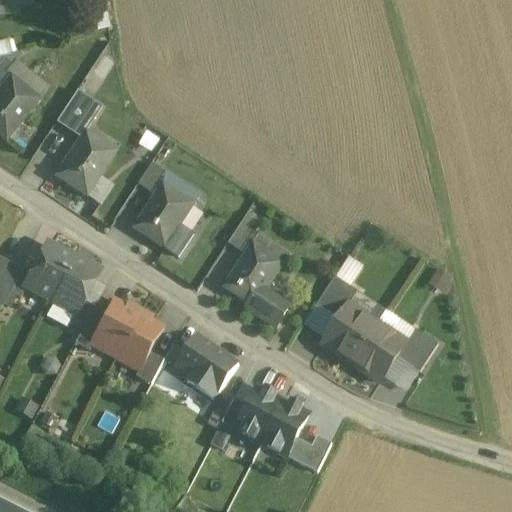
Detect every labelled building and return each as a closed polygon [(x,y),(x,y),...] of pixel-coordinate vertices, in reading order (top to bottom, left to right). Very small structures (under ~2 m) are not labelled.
[(0,57),(16,53),(13,41),(0,44),(0,57)] [(0,58),(0,84),(12,69),(0,58)] [(40,103),(11,79),(0,92),(0,138),(7,144),(40,103)] [(84,135),(85,134),(101,109),(77,93),(56,125),(80,141),(84,135)] [(116,155),(84,135),(56,179),(87,199),(88,198),(87,198),(114,156),(115,156),(116,155)] [(152,167),(139,187),(152,196),(166,176),(152,167)] [(178,197),(164,187),(135,231),(167,252),(182,229),(195,208),(178,197)] [(248,216),(229,246),(242,255),(262,225),(248,216)] [(194,237),(182,229),(167,252),(179,260),(194,237)] [(285,267),(254,246),(225,290),(255,310),(253,314),(276,330),(289,309),(266,294),(284,267),(285,268),(285,267)] [(72,261),(47,248),(32,277),(25,289),(26,290),(51,303),(72,261)] [(82,304),(97,275),(72,261),(51,303),(74,316),(75,316),(82,304)] [(18,272),(0,262),(0,307),(1,308),(18,272)] [(25,289),(32,277),(21,271),(8,295),(20,301),(26,290),(25,289)] [(358,294),(335,279),(317,307),(340,322),(349,308),(358,294)] [(93,310),(82,304),(75,316),(74,316),(68,327),(81,334),(93,310)] [(125,309),(114,304),(91,348),(116,361),(142,314),(131,308),(125,309)] [(378,327),(349,308),(340,322),(323,348),(352,366),(378,327)] [(142,374),(165,331),(155,325),(152,320),(142,314),(116,361),(142,374)] [(378,327),(352,366),(381,385),(397,360),(407,346),(378,327)] [(416,332),(407,346),(397,360),(420,375),(439,347),(416,332)] [(238,368),(195,339),(176,368),(199,384),(195,390),(213,403),(218,397),(219,397),(238,368)] [(266,395),(258,391),(249,408),(236,433),(262,446),(284,404),(276,400),(278,398),(267,392),(266,395)] [(16,411),(37,421),(43,408),(22,398),(16,411)] [(235,401),(223,426),(236,433),(249,408),(235,401)] [(292,408),(284,404),(262,446),(287,459),(296,442),(309,417),(301,413),(303,411),(293,406),(292,408)] [(42,425),(68,438),(74,425),(48,413),(42,425)] [(312,450),(296,442),(287,459),(318,475),(332,447),(317,440),(312,450)]
